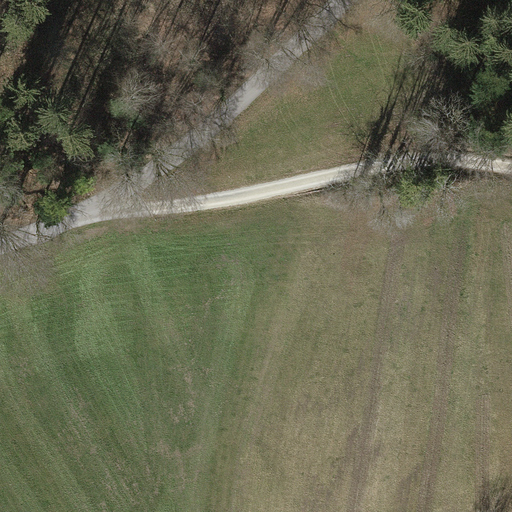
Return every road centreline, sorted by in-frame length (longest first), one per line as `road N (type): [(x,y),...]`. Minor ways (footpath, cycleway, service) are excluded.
road 1 (unclassified): [(0,246),(96,206),(148,174),(342,0)]
road 2 (track): [(96,206),(151,209),(412,159),(511,166)]
